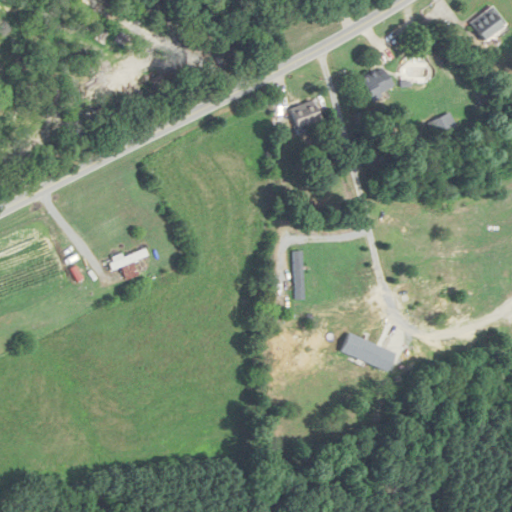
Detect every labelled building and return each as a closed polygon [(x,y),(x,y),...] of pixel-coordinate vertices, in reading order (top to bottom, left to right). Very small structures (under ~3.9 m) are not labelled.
[(504,28),(491,7),(465,23),(478,44),(504,28)] [(389,88),(377,69),(358,80),(369,99),(389,88)] [(292,130),(317,124),(311,102),(287,107),(292,130)] [(433,138),(455,128),(448,114),(426,124),(433,138)] [(147,258),(145,251),(108,262),(110,270),(147,258)] [(292,252),(294,300),(304,300),(301,251),(292,252)]
